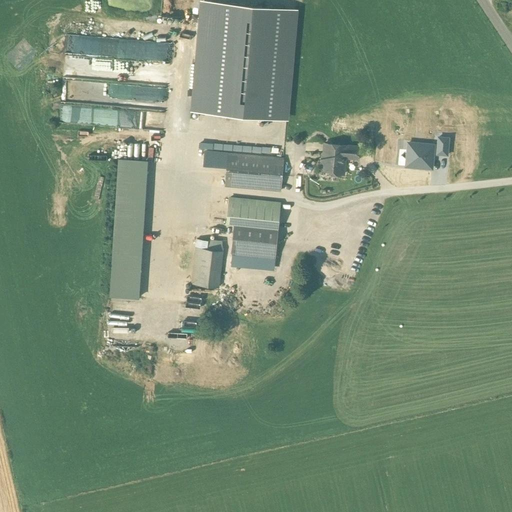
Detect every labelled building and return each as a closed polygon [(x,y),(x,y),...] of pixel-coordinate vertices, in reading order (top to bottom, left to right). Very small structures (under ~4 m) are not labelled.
[(300,12),(200,3),(190,114),(289,123),(300,12)] [(99,23),(98,36),(138,38),(138,25),(99,23)] [(46,77),(60,77),(59,46),(45,47),(46,77)] [(35,52),(16,52),(16,95),(34,95),(35,52)] [(358,146),(324,143),(323,157),(325,160),(324,169),(332,170),(333,172),(343,173),(344,162),(342,159),(342,156),(357,158),(358,146)] [(283,158),(228,154),(225,186),(280,190),(283,158)] [(148,160),(118,158),(112,253),(142,255),(148,160)] [(279,203),(230,198),(229,209),(278,214),(279,203)] [(278,214),(229,209),(228,223),(235,224),(277,228),(278,214)] [(277,228),(235,224),(232,253),(274,257),(277,228)] [(207,240),(196,239),(191,284),(202,285),(206,257),(207,240)] [(218,241),(207,240),(206,257),(220,259),(221,250),(218,241)] [(170,244),(167,244),(165,244),(164,244),(162,245),(161,245),(159,246),(157,248),(156,249),(155,250),(155,252),(154,254),(154,255),(154,257),(154,259),(154,261),(155,262),(156,263),(157,265),(159,267),(161,268),(163,269),(165,269),(167,269),(168,269),(170,268),(172,268),(173,266),(175,265),(176,264),(177,262),(178,260),(178,259),(178,258),(179,256),(178,255),(178,254),(178,252),(177,251),(176,249),(175,248),(174,247),(172,246),(170,244)] [(142,255),(112,253),(110,295),(139,297),(142,255)] [(220,259),(206,257),(202,285),(217,287),(220,259)] [(184,300),(182,309),(203,312),(206,289),(194,288),(194,294),(189,293),(188,300),(184,300)] [(107,298),(107,310),(125,310),(126,298),(107,298)] [(107,344),(123,342),(122,333),(116,334),(116,332),(106,333),(107,344)]
